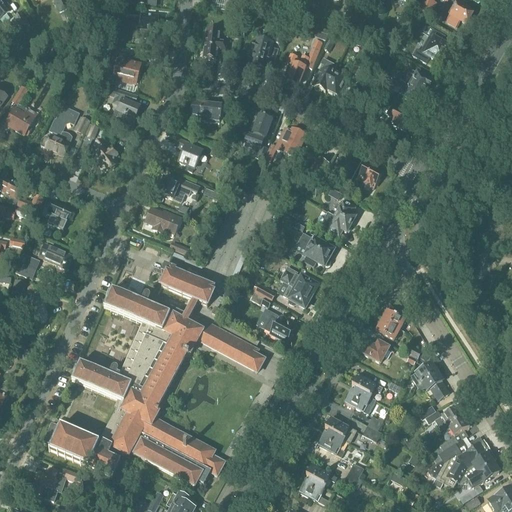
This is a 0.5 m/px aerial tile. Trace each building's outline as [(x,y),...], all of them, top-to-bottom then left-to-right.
[(52,0),(55,5),(60,15),(69,10),(64,0),(52,0)] [(77,0),(69,0),(67,2),(78,26),(88,21),(77,0)] [(225,0),(223,12),(239,15),(242,0),(240,0),(225,0)] [(0,21),(12,12),(4,1),(1,3),(0,1),(0,21)] [(435,7),(423,1),(418,12),(429,18),(435,7)] [(468,6),(460,1),(457,5),(446,24),(456,30),(460,23),(466,27),(467,25),(469,24),(470,22),(470,20),(473,15),(466,10),(468,6)] [(378,6),(371,4),(369,14),(376,15),(378,6)] [(133,17),(134,9),(125,8),(125,16),(133,17)] [(352,8),(351,17),(358,18),(359,9),(352,8)] [(15,17),(22,28),(27,25),(21,14),(15,17)] [(150,33),(154,33),(156,33),(158,19),(141,17),(140,32),(139,38),(149,39),(150,33)] [(275,45),(281,46),(285,31),(280,29),(275,45)] [(206,30),(204,41),(203,48),(205,49),(203,60),(204,61),(205,63),(209,63),(211,61),(216,62),(217,54),(227,55),(228,45),(219,43),(220,32),(206,30)] [(327,37),(318,33),(316,39),(325,43),(327,37)] [(420,54),(416,52),(413,59),(426,66),(429,60),(441,66),(446,58),(448,59),(452,51),(441,45),(444,39),(433,33),(420,54)] [(258,40),(255,50),(251,67),(252,68),(253,70),(257,71),(258,69),(265,71),(267,61),(269,62),(271,54),(270,54),(273,44),(258,40)] [(315,65),(320,52),(323,45),(315,42),(307,61),(303,59),(301,63),(297,61),(297,60),(291,58),(288,66),(293,68),(290,77),(286,75),(284,81),(288,83),(287,84),(298,88),(308,63),(315,65)] [(323,52),(328,55),(333,45),(328,42),(323,52)] [(57,46),(47,46),(47,59),(57,59),(57,46)] [(119,62),(114,80),(135,86),(140,68),(127,64),(129,59),(121,57),(120,62),(119,62)] [(366,62),(361,59),(356,69),(362,71),(366,62)] [(325,95),(327,92),(334,76),(336,72),(332,70),(329,77),(321,73),(313,89),(325,95)] [(409,88),(425,97),(428,91),(430,91),(431,88),(431,86),(431,85),(423,80),(424,78),(418,75),(417,76),(416,76),(411,73),(405,83),(411,86),(409,88)] [(341,79),(334,76),(327,92),(338,98),(346,82),(348,76),(344,74),(341,79)] [(425,97),(409,88),(408,89),(403,86),(398,96),(403,99),(404,100),(403,101),(409,104),(410,102),(419,107),(420,106),(421,106),(423,103),(422,102),(425,97)] [(113,106),(121,109),(119,114),(116,112),(112,121),(129,129),(133,121),(134,121),(139,110),(133,108),(134,104),(135,105),(138,98),(104,88),(100,97),(106,100),(107,96),(115,100),(113,106)] [(371,100),(374,93),(366,88),(362,95),(371,100)] [(27,93),(21,89),(12,104),(18,107),(27,93)] [(219,126),(221,108),(192,105),(190,118),(190,123),(219,126)] [(391,108),(386,117),(391,120),(388,126),(396,131),(397,129),(405,133),(412,120),(407,117),(406,115),(403,115),(391,108)] [(63,159),(68,148),(72,139),(71,138),(70,137),(69,136),(68,135),(67,135),(65,135),(65,134),(64,134),(63,135),(62,135),(65,128),(70,126),(74,128),(79,117),(63,109),(56,123),(55,122),(49,134),(53,135),(51,140),(50,140),(50,141),(46,139),(44,140),(43,141),(42,141),(42,142),(41,143),(41,144),(41,145),(41,146),(41,147),(41,148),(41,149),(45,151),(45,152),(53,155),(63,159)] [(25,118),(15,113),(7,128),(24,137),(25,136),(27,137),(31,131),(28,130),(36,115),(29,111),(25,118)] [(243,147),(259,153),(270,123),(259,119),(259,120),(254,119),(249,132),(252,134),(251,137),(253,138),(253,139),(247,137),(243,147)] [(88,123),(80,120),(74,133),(82,136),(88,123)] [(89,144),(90,141),(93,142),(98,130),(89,126),(82,141),(89,144)] [(302,157),(297,154),(305,139),(292,133),(291,135),(285,132),(278,144),(276,150),(290,157),(284,168),(294,173),(302,157)] [(201,174),(208,158),(199,154),(200,151),(177,141),(174,148),(185,153),(179,165),(186,168),(185,172),(192,175),(193,171),(201,174)] [(101,142),(95,147),(99,153),(93,158),(105,174),(108,172),(111,173),(114,171),(114,168),(117,166),(114,162),(117,159),(110,150),(108,151),(101,142)] [(268,165),(276,150),(270,147),(263,163),(268,165)] [(261,149),(256,160),(262,163),(264,157),(266,151),(261,149)] [(320,181),(321,180),(327,183),(330,179),(324,175),(329,166),(316,159),(307,174),(320,181)] [(381,175),(362,164),(348,188),(360,195),(364,188),(371,192),(372,189),(373,190),(381,175)] [(316,181),(306,176),(303,181),(313,186),(316,181)] [(165,198),(173,201),(181,205),(184,197),(188,199),(190,194),(196,197),(200,189),(180,181),(178,186),(164,180),(157,195),(159,195),(157,198),(163,201),(165,198)] [(20,200),(17,198),(22,190),(4,181),(0,188),(0,193),(10,198),(7,205),(16,209),(17,208),(37,216),(40,207),(43,201),(34,197),(30,205),(20,200)] [(222,198),(206,191),(203,197),(220,204),(222,198)] [(332,191),(329,197),(337,202),(341,196),(332,191)] [(47,218),(51,219),(47,227),(63,234),(67,224),(66,224),(69,225),(74,214),(53,204),(47,218)] [(338,213),(335,220),(350,228),(351,227),(352,227),(355,223),(354,221),(355,220),(350,217),(353,212),(343,205),(341,209),(337,207),(334,211),(338,213)] [(301,216),(287,208),(283,214),(298,222),(301,216)] [(17,210),(15,216),(25,220),(27,214),(17,210)] [(164,232),(167,234),(174,237),(181,221),(167,215),(165,217),(151,211),(145,224),(154,228),(153,232),(162,236),(164,232)] [(15,216),(9,215),(0,212),(0,228),(4,230),(6,222),(13,224),(15,216)] [(45,222),(39,220),(34,232),(40,234),(45,222)] [(350,228),(335,220),(332,225),(328,223),(325,227),(329,229),(328,232),(338,239),(341,233),(346,235),(347,234),(348,234),(351,230),(350,229),(350,228)] [(296,222),(292,228),(302,234),(306,228),(296,222)] [(302,264),(310,269),(313,270),(316,265),(324,270),(324,269),(325,269),(326,269),(327,269),(328,268),(329,268),(329,267),(330,267),(330,266),(330,265),(330,264),(329,263),(329,262),(328,262),(333,253),(314,242),(314,243),(303,237),(297,246),(296,246),(292,253),(305,260),(302,264)] [(14,241),(13,248),(23,250),(25,244),(14,241)] [(169,251),(180,256),(186,258),(189,251),(183,249),(172,244),(169,251)] [(72,259),(44,247),(39,260),(66,272),(72,259)] [(25,261),(22,267),(17,278),(30,284),(37,267),(25,261)] [(80,466),(80,467),(81,466),(88,469),(88,470),(89,470),(113,480),(121,462),(109,456),(112,450),(128,458),(130,454),(134,456),(134,457),(194,490),(197,485),(203,488),(211,476),(217,479),(225,464),(212,457),(213,455),(154,422),(159,414),(156,412),(185,357),(188,359),(197,343),(256,375),(263,363),(254,358),(256,354),(190,317),(197,305),(207,309),(212,297),(211,296),(212,292),(175,275),(176,272),(165,267),(161,275),(162,275),(167,277),(161,289),(192,303),(185,317),(150,301),(150,300),(150,299),(150,298),(149,297),(148,296),(147,296),(146,296),(145,297),(144,297),(144,298),(141,304),(112,291),(104,309),(142,327),(120,378),(117,377),(118,376),(118,375),(119,374),(118,373),(118,372),(118,371),(117,371),(116,370),(115,370),(114,370),(113,370),(112,371),(111,371),(111,372),(111,373),(109,378),(80,365),(72,383),(113,402),(117,403),(114,409),(116,410),(97,445),(91,442),(91,441),(90,442),(83,439),(84,438),(83,438),(83,439),(76,436),(76,435),(75,435),(75,436),(68,432),(67,432),(60,429),(60,428),(58,431),(52,428),(44,447),(50,450),(49,452),(49,453),(50,453),(57,456),(57,457),(58,456),(65,459),(64,460),(65,460),(65,459),(73,462),(72,463),(73,464),(73,463),(80,466)] [(280,283),(289,288),(311,301),(317,289),(308,284),(308,281),(304,279),(301,280),(295,277),(296,275),(287,270),(280,282),(280,283)] [(15,282),(10,298),(21,302),(25,286),(15,282)] [(254,295),(254,296),(271,305),(274,298),(257,288),(254,295)] [(311,301),(289,288),(283,299),(288,302),(288,303),(288,305),(293,308),(295,307),(304,312),(311,301)] [(268,310),(271,305),(254,296),(250,302),(260,308),(261,306),(268,310)] [(29,320),(38,318),(38,319),(38,320),(39,320),(39,321),(40,321),(41,322),(42,322),(43,322),(44,321),(45,320),(45,319),(46,318),(46,317),(42,301),(25,305),(25,306),(17,309),(18,315),(27,312),(29,320)] [(214,309),(211,316),(223,322),(226,316),(214,309)] [(387,314),(382,323),(400,333),(405,324),(394,318),(396,314),(390,310),(388,314),(387,314)] [(285,345),(292,332),(285,328),(287,325),(272,317),(263,332),(270,336),(270,337),(270,339),(274,342),(276,340),(285,345)] [(400,333),(382,323),(376,334),(394,344),(400,333)] [(388,352),(378,346),(375,351),(369,347),(363,357),(380,366),(388,352)] [(421,354),(409,348),(405,355),(417,361),(421,354)] [(416,389),(437,376),(431,367),(422,373),(421,372),(418,374),(418,376),(416,377),(418,380),(413,383),(416,389)] [(437,376),(416,389),(420,394),(425,391),(427,395),(431,392),(439,404),(449,398),(441,386),(443,385),(441,383),(442,381),(440,377),(438,377),(437,376)] [(355,391),(370,399),(374,392),(380,395),(383,391),(358,377),(352,389),(355,391)] [(388,391),(398,397),(402,391),(391,385),(388,391)] [(371,400),(370,399),(355,391),(353,395),(351,394),(345,405),(368,417),(372,411),(367,408),(371,400)] [(447,415),(441,418),(441,419),(439,421),(434,424),(441,434),(445,431),(463,420),(465,419),(458,407),(456,409),(450,412),(446,414),(447,415)] [(425,422),(436,415),(432,410),(418,418),(422,424),(425,422)] [(439,421),(436,415),(425,422),(428,427),(434,424),(439,421)] [(373,419),(368,428),(378,434),(383,425),(373,419)] [(463,420),(445,431),(448,436),(451,434),(453,437),(450,439),(451,441),(439,448),(441,450),(438,452),(438,451),(429,456),(432,461),(433,462),(436,460),(439,458),(444,455),(456,447),(458,446),(454,440),(464,434),(469,431),(472,429),(465,419),(463,420)] [(329,433),(345,442),(351,446),(357,434),(331,420),(325,431),(329,433)] [(378,434),(368,428),(362,438),(376,445),(381,436),(378,434)] [(339,453),(345,442),(329,433),(326,438),(324,437),(318,448),(341,460),(344,456),(339,453)] [(416,439),(405,445),(409,452),(419,445),(416,439)] [(480,447),(477,448),(472,451),(471,448),(468,450),(464,445),(463,443),(461,444),(460,445),(458,446),(456,447),(444,455),(439,458),(436,460),(433,462),(434,464),(436,467),(431,470),(428,476),(430,479),(434,481),(435,482),(439,484),(443,486),(453,492),(457,485),(459,486),(460,488),(468,482),(468,483),(471,480),(493,467),(492,466),(492,465),(496,463),(496,462),(493,464),(481,446),(480,447)] [(310,481),(308,483),(323,491),(324,492),(326,489),(324,489),(328,482),(334,486),(337,481),(312,467),(306,479),(310,481)] [(359,482),(362,476),(364,472),(353,467),(348,476),(359,482)] [(499,476),(493,467),(471,480),(468,483),(472,488),(476,486),(482,483),(484,485),(485,484),(487,485),(490,483),(490,481),(499,476)] [(38,475),(34,487),(35,487),(32,495),(42,498),(44,490),(53,493),(57,481),(55,481),(57,475),(50,472),(48,478),(38,475)] [(61,480),(79,488),(83,480),(65,472),(61,480)] [(353,491),(354,490),(359,482),(348,476),(343,485),(353,491)] [(439,484),(435,482),(432,486),(440,490),(443,486),(439,484)] [(324,492),(323,491),(308,483),(307,486),(305,485),(299,495),(327,510),(329,506),(320,501),(324,492)] [(470,496),(473,501),(483,495),(479,490),(470,496)] [(488,505),(492,511),(499,511),(511,504),(511,493),(510,491),(502,496),(500,496),(497,498),(497,499),(488,505)] [(157,495),(147,511),(155,511),(162,498),(157,495)] [(171,511),(193,511),(197,507),(180,497),(178,499),(172,496),(166,509),(171,511)] [(113,511),(119,511),(124,503),(113,498),(107,509),(113,511)] [(465,507),(467,511),(471,511),(480,507),(476,501),(465,507)]
